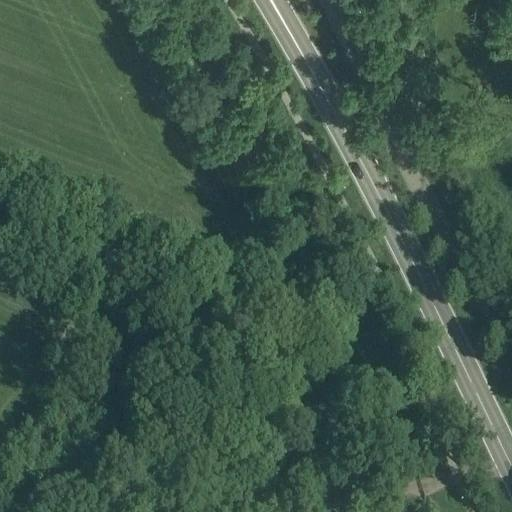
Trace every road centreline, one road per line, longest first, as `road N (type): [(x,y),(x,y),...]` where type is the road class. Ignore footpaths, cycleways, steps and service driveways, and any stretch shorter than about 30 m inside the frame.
road 1 (secondary): [(509,468),(412,262),(268,0)]
road 2 (track): [(378,495),(328,419),(261,366),(0,242)]
road 3 (unclassified): [(511,336),(420,188),(329,0)]
road 4 (track): [(457,479),(276,511)]
